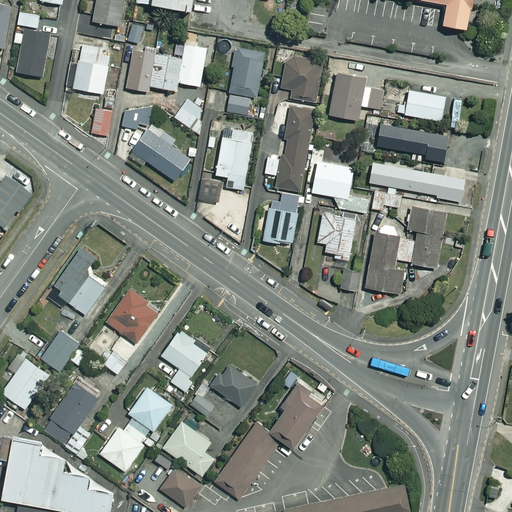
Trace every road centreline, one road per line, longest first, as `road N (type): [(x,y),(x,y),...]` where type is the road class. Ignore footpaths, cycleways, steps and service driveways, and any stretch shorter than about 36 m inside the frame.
road 1 (secondary): [(87,174),(293,319)]
road 2 (secondary): [(456,470),(406,410),(293,319)]
road 3 (trunk): [(293,319),(364,351),(398,353),(453,330),(489,294)]
road 4 (secondary): [(293,319),(382,373),(470,398)]
road 5 (unclassified): [(0,297),(87,174)]
road 6 (trunk): [(489,294),(511,172)]
